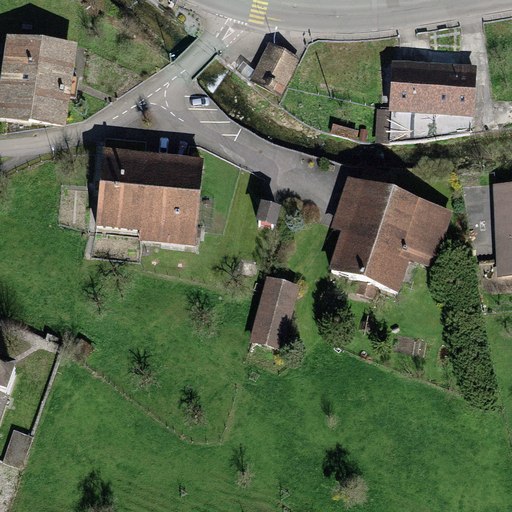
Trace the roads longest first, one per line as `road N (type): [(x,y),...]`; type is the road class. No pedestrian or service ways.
road 1 (residential): [(233,2),(183,70),(112,118),(65,137),(0,145)]
road 2 (secondary): [(418,10),(341,17),(233,2)]
